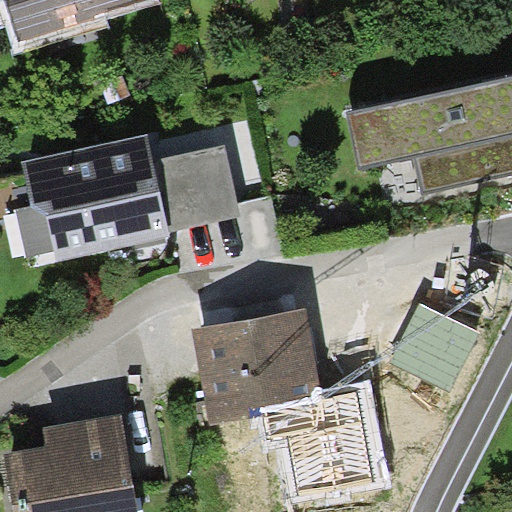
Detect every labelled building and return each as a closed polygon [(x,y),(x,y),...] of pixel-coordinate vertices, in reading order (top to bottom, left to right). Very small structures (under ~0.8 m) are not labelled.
[(2,0),(16,40),(138,0),(2,0)] [(511,78),(339,122),(352,174),(402,161),(413,203),(511,178),(511,138),(511,137),(511,78)] [(226,149),(157,165),(151,139),(25,167),(35,213),(20,216),(30,259),(52,254),(55,266),(167,240),(165,235),(242,217),(226,149)] [(307,316),(197,333),(212,422),(321,404),(307,316)] [(371,408),(313,418),(322,470),(380,461),(371,408)] [(135,511),(119,417),(28,433),(32,453),(0,458),(0,477),(6,511),(135,511)]
